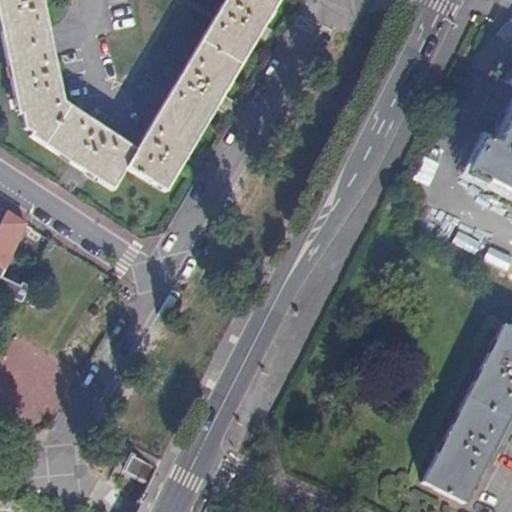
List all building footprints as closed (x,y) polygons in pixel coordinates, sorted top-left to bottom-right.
[(61,107),(39,0),(0,0),(0,32),(10,84),(17,119),(21,118),(24,132),(31,137),(29,140),(112,194),(125,172),(164,196),(240,67),(280,0),(226,0),(135,156),(93,128),(61,107)] [(511,75),(505,88),(511,91),(511,115),(495,151),(483,144),(467,175),(484,184),(484,186),(511,199),(511,75)] [(0,256),(10,261),(25,227),(8,216),(0,233),(0,256)] [(26,281),(6,271),(10,261),(0,256),(0,295),(22,306),(34,279),(28,276),(26,281)] [(511,334),(501,329),(422,484),(464,506),(485,463),(492,466),(494,461),(497,455),(491,452),(511,409),(511,334)] [(141,488),(149,473),(127,462),(120,477),(141,488)]
